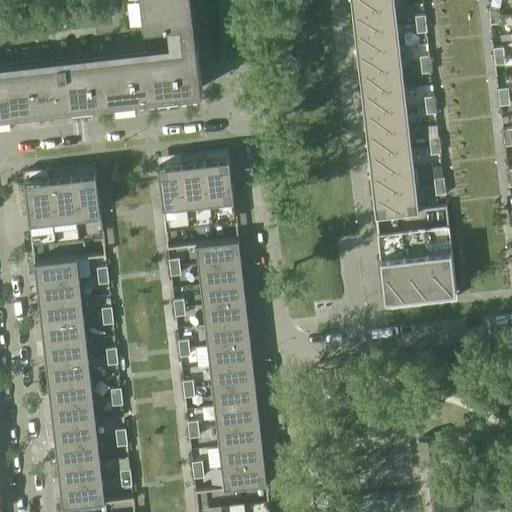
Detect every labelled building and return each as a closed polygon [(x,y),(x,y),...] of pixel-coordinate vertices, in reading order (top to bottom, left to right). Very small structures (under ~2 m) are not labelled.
[(68,96),(69,102),(202,87),(197,41),(190,42),(184,0),(0,0),(0,110),(14,109),(14,103),(68,96)] [(394,4),(393,0),(350,0),(351,9),(394,4)] [(397,25),(394,4),(351,9),(354,30),(397,25)] [(499,12),(498,4),(488,5),(489,14),(499,12)] [(500,21),(499,12),(489,14),(490,22),(500,21)] [(425,22),(424,13),(414,14),(415,23),(425,22)] [(426,30),(425,22),(415,23),(416,31),(426,30)] [(399,45),(397,25),(354,30),(356,50),(399,45)] [(401,66),(399,45),(356,50),(358,71),(401,66)] [(504,53),(503,45),(493,46),(494,55),(504,53)] [(505,62),(504,53),(494,55),(495,63),(505,62)] [(430,63),(429,54),(419,55),(420,64),(430,63)] [(431,71),(430,63),(420,64),(421,72),(431,71)] [(404,87),(401,66),(358,71),(361,91),(404,87)] [(508,95),(507,86),(498,87),(498,96),(508,95)] [(406,107),(404,87),(361,91),(363,112),(406,107)] [(435,103),(434,95),(424,96),(425,105),(435,103)] [(509,103),(508,95),(498,96),(499,104),(509,103)] [(436,112),(435,103),(425,105),(426,113),(436,112)] [(408,127),(406,107),(363,112),(365,132),(408,127)] [(511,135),(511,126),(502,128),(503,136),(511,135)] [(411,148),(408,127),(365,132),(368,153),(411,148)] [(511,143),(511,135),(503,136),(504,145),(511,143)] [(439,145),(438,136),(429,137),(429,146),(439,145)] [(440,153),(439,145),(429,146),(430,154),(440,153)] [(413,168),(411,148),(368,153),(370,173),(413,168)] [(205,156),(210,198),(234,195),(229,154),(205,156)] [(181,159),(186,200),(210,198),(205,156),(181,159)] [(181,160),(157,162),(159,180),(162,203),(164,203),(186,200),(181,160)] [(415,189),(413,168),(370,173),(373,194),(415,189)] [(95,169),(72,172),(76,212),(99,210),(100,209),(98,186),(96,169),(95,169)] [(72,172),(48,175),(53,215),(76,212),(72,172)] [(48,175),(24,178),(29,218),(30,218),(53,215),(48,175)] [(444,186),(443,177),(433,178),(434,187),(444,186)] [(445,194),(444,186),(434,187),(435,195),(445,194)] [(418,209),(415,189),(373,194),(375,214),(418,209)] [(237,237),(195,241),(196,242),(198,262),(241,257),(238,236),(237,237)] [(451,247),(427,249),(432,291),(456,288),(451,247)] [(427,249),(404,252),(409,293),(432,291),(427,249)] [(404,252),(380,255),(384,296),(409,293),(404,252)] [(35,260),(34,260),(36,280),(78,275),(76,256),(76,255),(35,260)] [(178,256),(168,257),(169,266),(179,264),(178,256)] [(241,257),(198,262),(200,282),(243,277),(241,257)] [(107,264),(97,265),(98,274),(108,273),(107,264)] [(169,266),(170,274),(180,273),(179,264),(169,266)] [(98,274),(99,282),(109,281),(108,273),(98,274)] [(78,275),(36,280),(38,301),(80,296),(78,275)] [(243,277),(200,282),(203,302),(245,298),(243,277)] [(80,296),(38,301),(41,321),(83,316),(80,296)] [(183,297),(173,298),(174,306),(184,305),(183,297)] [(245,298),(203,302),(205,323),(248,318),(245,298)] [(111,305),(101,306),(102,314),(112,313),(111,305)] [(184,305),(174,306),(175,314),(185,313),(184,305)] [(102,314),(103,323),(113,321),(112,313),(102,314)] [(83,316),(41,321),(43,341),(85,337),(83,316)] [(248,318),(205,323),(207,343),(250,338),(248,318)] [(85,337),(43,341),(45,362),(87,357),(85,337)] [(188,337),(178,338),(179,347),(188,346),(188,337)] [(207,343),(195,345),(198,365),(210,364),(252,359),(250,338),(207,343)] [(116,345),(106,346),(107,355),(117,354),(116,345)] [(179,347),(179,355),(189,354),(188,346),(179,347)] [(107,355),(108,363),(118,362),(117,354),(107,355)] [(87,357),(45,362),(48,382),(90,377),(87,357)] [(252,359),(210,364),(212,384),(255,379),(252,359)] [(90,377),(48,382),(50,403),(92,398),(90,377)] [(192,378),(182,379),(183,387),(193,386),(192,378)] [(255,379),(212,384),(215,404),(257,399),(255,379)] [(121,386),(111,387),(112,395),(122,394),(121,386)] [(183,387),(184,396),(194,394),(193,386),(183,387)] [(112,395),(113,404),(123,403),(122,394),(112,395)] [(92,398),(50,403),(52,423),(94,418),(92,398)] [(257,399),(215,404),(217,425),(259,420),(257,399)] [(94,418),(52,423),(55,444),(97,439),(94,418)] [(197,418),(187,420),(188,428),(198,426),(197,418)] [(259,420),(217,425),(219,445),(262,440),(259,420)] [(125,426),(115,428),(116,436),(126,435),(125,426)] [(198,426),(188,428),(189,436),(199,435),(198,426)] [(116,436),(117,444),(127,443),(126,435),(116,436)] [(437,435),(418,437),(421,461),(440,458),(437,435)] [(97,439),(55,444),(57,464),(99,459),(98,447),(97,439)] [(219,445),(207,447),(210,467),(222,466),(264,461),(262,440),(219,445)] [(99,459),(57,464),(59,484),(101,480),(99,459)] [(201,459),(192,460),(192,468),(202,467),(201,459)] [(264,461),(222,466),(224,485),(224,486),(265,481),(266,481),(264,461)] [(130,467),(120,468),(121,476),(131,475),(130,467)] [(192,468),(193,477),(203,475),(202,467),(192,468)] [(121,476),(122,485),(132,484),(131,475),(121,476)] [(511,511),(511,476),(498,478),(501,511),(511,511)] [(501,511),(498,478),(476,480),(479,511),(501,511)] [(101,480),(59,484),(62,505),(63,505),(104,500),(104,499),(101,480)] [(479,511),(476,480),(454,483),(457,511),(479,511)] [(436,511),(457,511),(454,483),(433,485),(436,511)]
